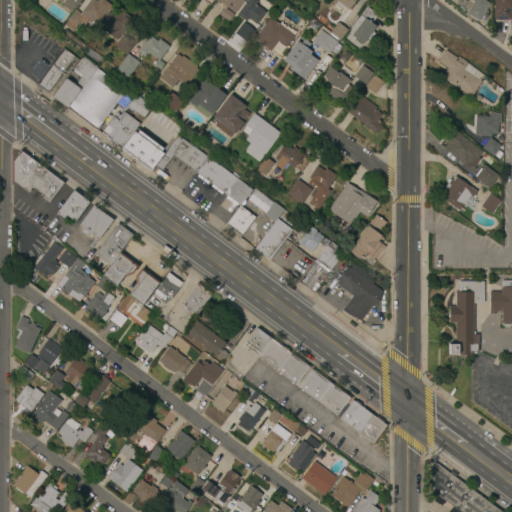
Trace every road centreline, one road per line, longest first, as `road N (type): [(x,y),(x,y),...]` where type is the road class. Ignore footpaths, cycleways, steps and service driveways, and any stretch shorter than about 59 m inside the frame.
road 1 (tertiary): [(405,401),(409,0)]
road 2 (residential): [(320,511),(0,274)]
road 3 (residential): [(410,197),(145,0)]
road 4 (residential): [(0,3),(0,323)]
road 5 (primary): [(89,164),(337,350)]
road 6 (residential): [(121,511),(0,420)]
road 7 (residential): [(511,68),(411,0)]
